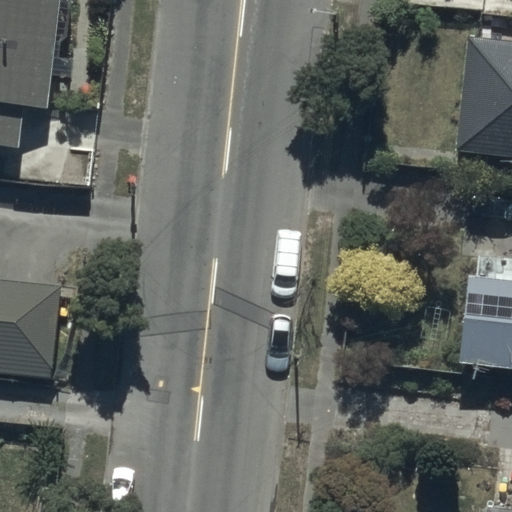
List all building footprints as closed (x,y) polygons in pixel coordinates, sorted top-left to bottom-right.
[(60,0),(0,0),(0,134),(22,136),(25,93),(54,96),(60,0)] [(511,50),(470,46),(458,160),(511,166),(511,50)] [(511,260),(479,258),(470,349),(511,353),(511,260)] [(0,366),(55,370),(62,277),(0,272),(0,366)] [(511,511),(511,493),(493,492),(491,511),(511,511)]
